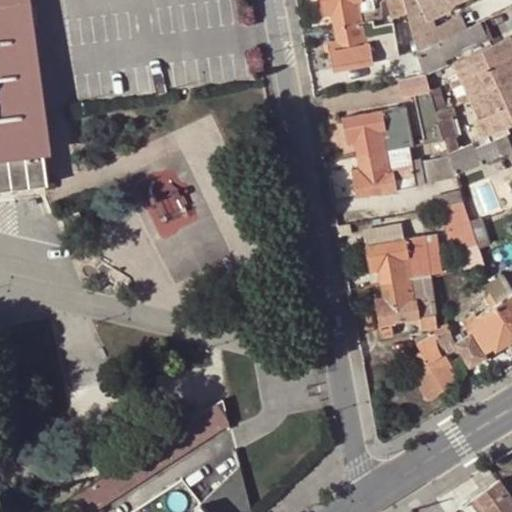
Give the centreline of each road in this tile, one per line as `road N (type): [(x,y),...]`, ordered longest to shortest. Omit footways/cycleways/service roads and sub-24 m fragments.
road 1 (residential): [(267,0),(330,356),(365,502)]
road 2 (tertiary): [(511,409),(365,502)]
